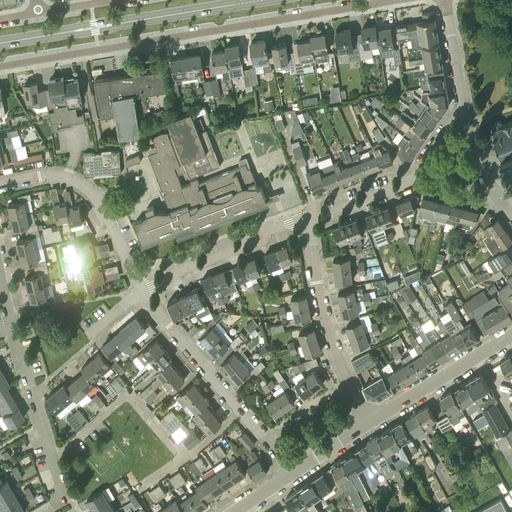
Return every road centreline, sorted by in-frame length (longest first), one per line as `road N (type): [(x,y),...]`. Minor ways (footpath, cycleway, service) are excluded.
road 1 (residential): [(0,66),(385,0)]
road 2 (tertiary): [(0,42),(257,0)]
road 3 (residential): [(140,291),(89,191),(49,175),(0,185)]
road 4 (residential): [(268,443),(140,291)]
road 5 (residential): [(48,504),(65,494),(12,330)]
road 6 (residential): [(140,291),(309,216)]
road 7 (residential): [(350,386),(322,312),(309,216)]
road 8 (residential): [(368,422),(511,335)]
